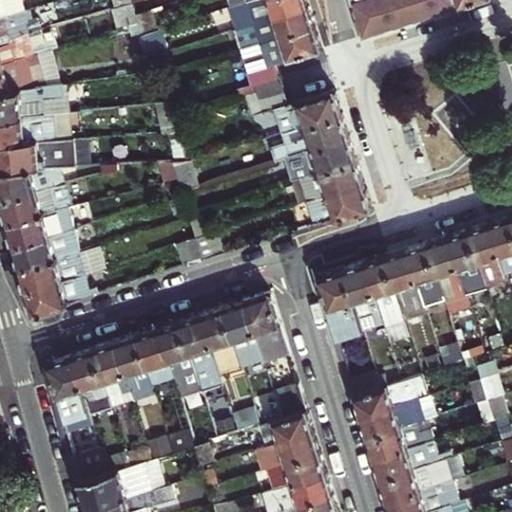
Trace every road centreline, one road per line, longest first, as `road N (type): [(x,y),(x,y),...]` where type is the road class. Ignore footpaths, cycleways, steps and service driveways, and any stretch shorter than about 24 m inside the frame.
road 1 (residential): [(288,256),(14,344)]
road 2 (residential): [(288,256),(364,511)]
road 3 (residential): [(60,511),(14,344)]
road 4 (residential): [(511,11),(347,62)]
road 5 (residential): [(347,62),(397,222)]
road 6 (residential): [(397,222),(511,186)]
